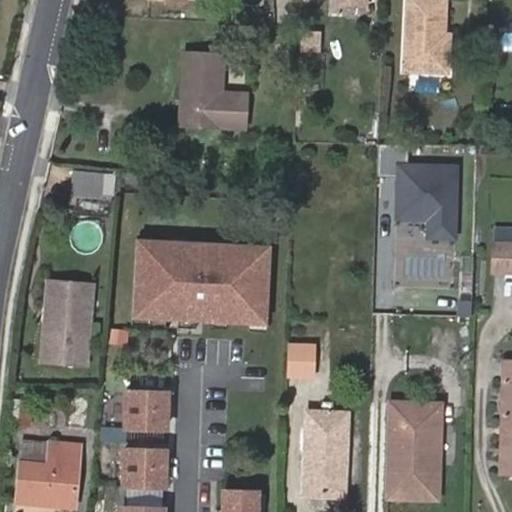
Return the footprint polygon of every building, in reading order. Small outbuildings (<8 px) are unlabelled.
[(405,0),(403,70),(432,72),(434,0),(405,0)] [(434,0),(432,72),(448,72),(449,46),(444,46),(445,33),(445,0),(434,0)] [(190,104),(189,124),(245,128),(247,93),(222,91),(225,55),(184,53),(182,103),(190,104)] [(180,124),(189,124),(190,104),(182,103),(180,124)] [(456,237),(458,164),(409,163),(409,141),(380,141),(379,145),(379,172),(399,173),(397,215),(429,216),(428,236),(456,237)] [(114,195),(116,175),(74,170),(72,195),(103,197),(103,193),(114,195)] [(102,227),(79,221),(72,245),(96,251),(102,227)] [(511,228),(495,228),(494,241),(511,241),(511,228)] [(268,319),(272,245),(138,237),(134,312),(268,319)] [(511,241),(494,241),(493,272),(511,273),(511,241)] [(49,280),(47,297),(91,300),(92,284),(49,280)] [(91,300),(47,297),(43,361),(87,364),(91,300)] [(127,346),(130,329),(111,326),(108,343),(127,346)] [(316,343),(290,342),(289,375),(315,376),(316,343)] [(511,361),(507,361),(503,460),(511,460),(511,361)] [(168,426),(169,390),(129,389),(127,425),(168,426)] [(70,424),(87,425),(89,397),(73,396),(70,424)] [(13,425),(30,427),(33,400),(15,398),(13,425)] [(430,422),(439,422),(440,404),(393,402),(390,495),(437,497),(437,476),(428,476),(430,422)] [(304,493),(343,495),(346,413),(308,412),(304,493)] [(437,476),(439,422),(430,422),(428,476),(437,476)] [(18,500),(77,505),(81,443),(24,438),(18,500)] [(166,484),(167,448),(127,447),(126,483),(166,484)] [(511,472),(511,460),(503,460),(503,472),(511,472)] [(119,485),(118,498),(161,500),(161,487),(119,485)] [(258,511),(260,490),(226,489),(225,511),(258,511)]
